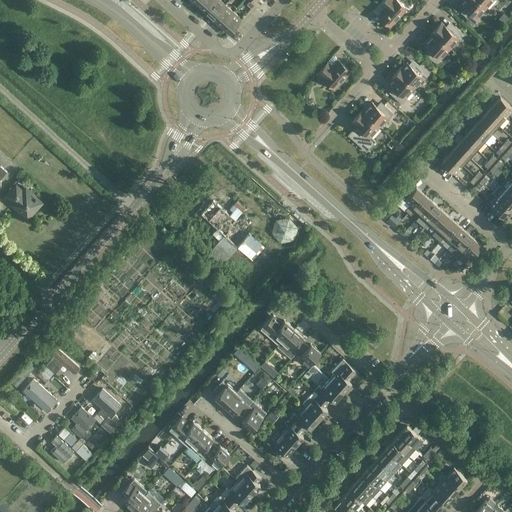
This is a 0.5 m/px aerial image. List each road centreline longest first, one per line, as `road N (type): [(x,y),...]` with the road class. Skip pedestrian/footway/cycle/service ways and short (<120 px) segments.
road 1 (tertiary): [(0,358),(162,173)]
road 2 (residential): [(509,247),(420,166),(498,80)]
road 3 (track): [(0,88),(134,207)]
road 4 (residential): [(281,0),(228,53),(162,0)]
road 5 (secondary): [(370,240),(269,149)]
road 6 (residential): [(295,486),(384,387)]
road 7 (secondary): [(88,0),(114,15),(183,86)]
road 8 (residential): [(295,486),(200,402)]
road 9 (residential): [(0,420),(24,442),(85,377)]
road 10 (residential): [(384,387),(295,306)]
road 11 (secondary): [(200,70),(104,0)]
